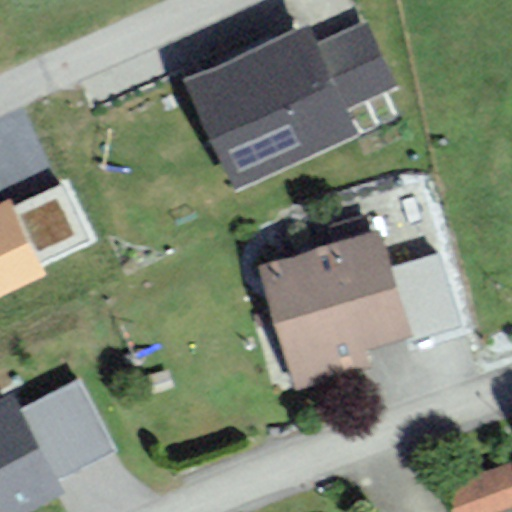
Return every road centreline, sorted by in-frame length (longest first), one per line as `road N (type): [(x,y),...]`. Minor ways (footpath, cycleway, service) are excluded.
road 1 (residential): [(180,511),(511,373)]
road 2 (residential): [(0,97),(216,0)]
